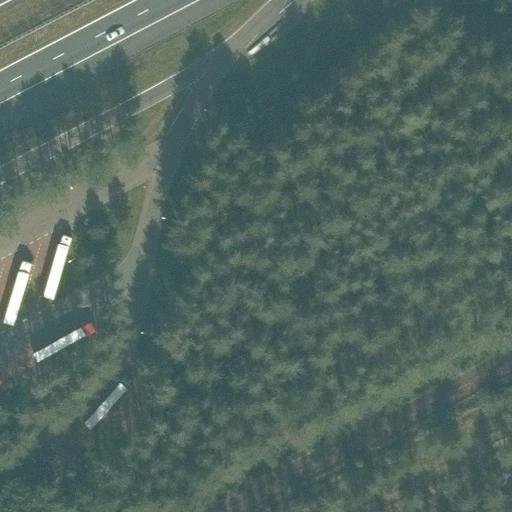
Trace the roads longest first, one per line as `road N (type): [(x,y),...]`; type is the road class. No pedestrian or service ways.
road 1 (track): [(511,360),(221,511)]
road 2 (motorway): [(0,87),(168,0)]
